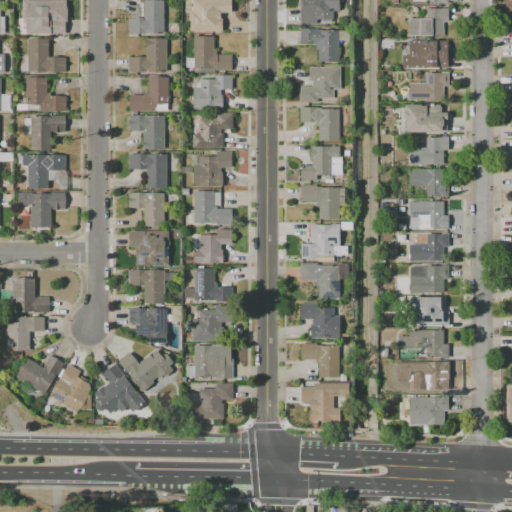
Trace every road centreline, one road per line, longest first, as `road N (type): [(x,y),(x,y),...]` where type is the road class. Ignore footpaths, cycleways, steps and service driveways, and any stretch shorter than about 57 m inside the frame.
road 1 (residential): [(482,0),(476,489)]
road 2 (tertiary): [(266,0),(274,479)]
road 3 (residential): [(97,0),(98,306),(87,330)]
road 4 (primary): [(271,452),(0,446)]
road 5 (primary): [(274,479),(419,486)]
road 6 (primary): [(479,464),(339,456)]
road 7 (primary): [(0,471),(132,475)]
